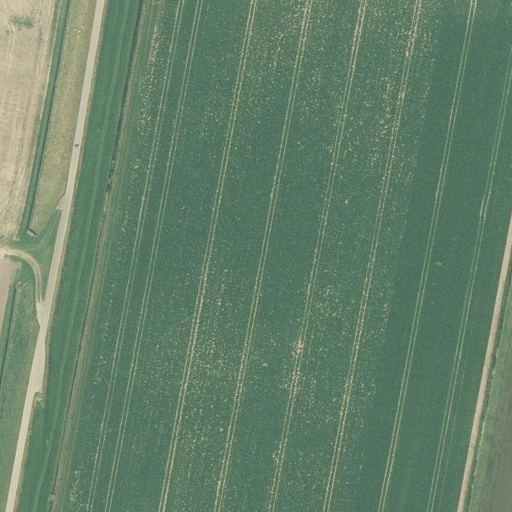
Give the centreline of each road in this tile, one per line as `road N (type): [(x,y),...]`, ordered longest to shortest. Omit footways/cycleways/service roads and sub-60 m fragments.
road 1 (track): [(55,511),(148,0)]
road 2 (unclassified): [(9,511),(97,0)]
